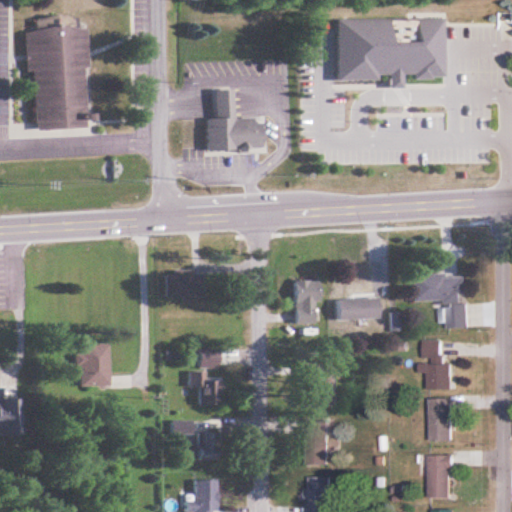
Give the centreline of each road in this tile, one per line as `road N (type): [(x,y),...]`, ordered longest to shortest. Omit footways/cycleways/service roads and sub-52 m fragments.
road 1 (residential): [(506,511),(506,202)]
road 2 (primary): [(210,218),(511,201)]
road 3 (residential): [(262,511),(260,215)]
road 4 (residential): [(162,221),(160,0)]
road 5 (primary): [(0,229),(210,218)]
